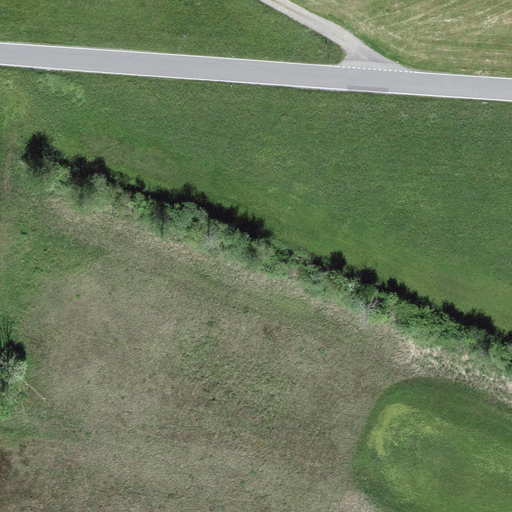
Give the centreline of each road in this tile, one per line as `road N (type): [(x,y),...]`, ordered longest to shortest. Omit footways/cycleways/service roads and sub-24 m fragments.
road 1 (tertiary): [(511,78),(0,49)]
road 2 (track): [(271,0),(391,70)]
